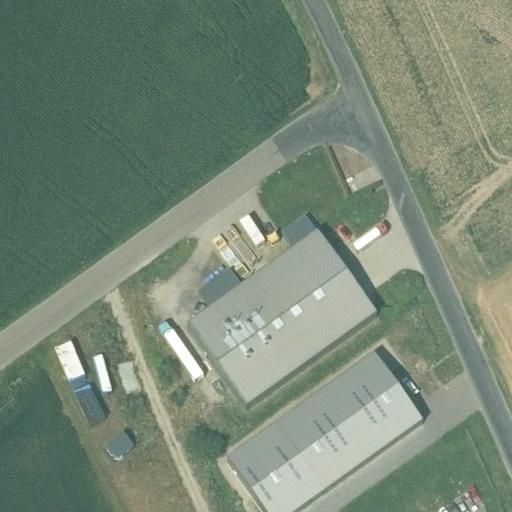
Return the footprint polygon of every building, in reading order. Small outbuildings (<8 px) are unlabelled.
[(284,237),(296,253),(316,238),(305,222),(284,237)] [(296,253),(242,292),(212,313),(188,331),(246,412),(377,319),(318,237),(316,238),(296,253)] [(200,297),(212,313),(242,292),(230,275),(200,297)] [(52,351),(67,386),(83,379),(68,344),(52,351)] [(256,511),(286,511),(419,431),(376,361),(222,455),(256,511)] [(88,428),(104,420),(89,387),(73,395),(88,428)]
